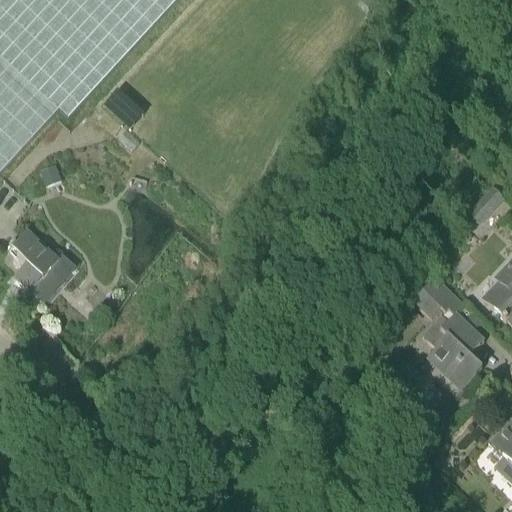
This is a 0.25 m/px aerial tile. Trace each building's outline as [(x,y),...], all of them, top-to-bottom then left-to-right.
[(0,0),(0,178),(58,114),(68,124),(182,0),(0,0)] [(369,0),(362,0),(359,6),(368,13),(374,4),(369,0)] [(45,194),(63,188),(57,170),(39,176),(45,194)] [(503,202),(493,193),(480,206),(468,219),(478,229),(503,202)] [(14,250),(10,255),(27,269),(15,282),(31,296),(43,283),(43,284),(59,265),(27,237),(15,250),(14,250)] [(511,330),(511,269),(497,285),(500,288),(485,305),(511,330)] [(474,356),(483,346),(473,336),(481,328),(434,284),(412,308),(430,325),(439,315),(443,319),(422,342),(435,355),(427,364),(462,396),(482,374),(474,367),(479,361),(474,356)] [(511,422),(488,448),(510,470),(502,479),(511,488),(511,422)]
